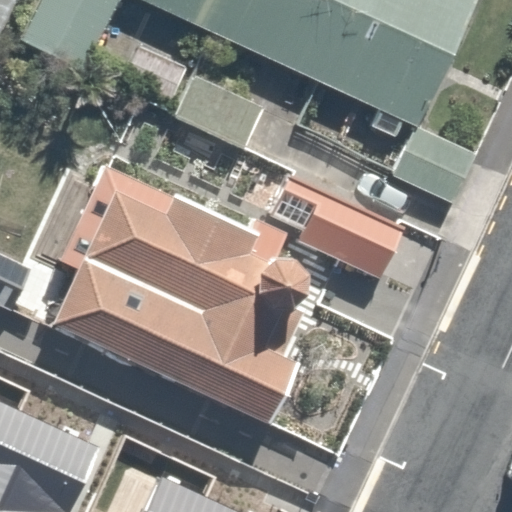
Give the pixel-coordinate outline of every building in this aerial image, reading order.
[(138,0),(204,31),(400,124),(458,0),(138,0)] [(263,82),(194,50),(178,85),(167,109),(235,141),(249,111),(263,82)] [(167,109),(155,104),(118,183),(211,227),(249,148),(235,141),(167,109)] [(377,172),(437,200),(459,152),(400,124),(377,172)] [(0,341),(96,387),(147,279),(117,264),(136,223),(119,215),(127,197),(0,137),(0,341)]
